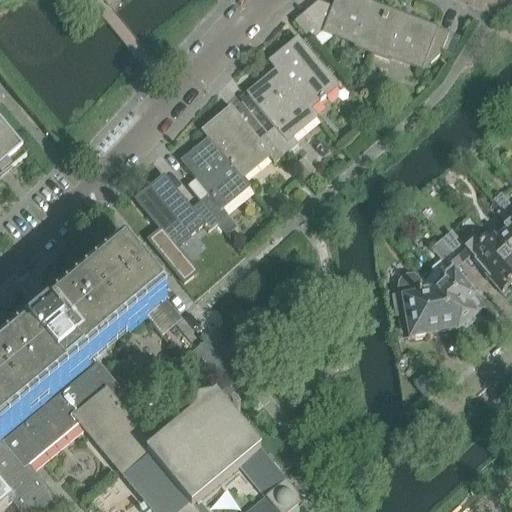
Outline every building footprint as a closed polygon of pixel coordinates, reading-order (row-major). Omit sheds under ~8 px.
[(346,0),(336,0),(332,11),(317,5),(304,17),(317,33),(320,36),(311,43),(318,51),(336,36),(356,44),(353,50),(370,57),(387,14),(371,7),(368,15),(363,13),(365,7),(346,0)] [(400,27),(403,20),(387,14),(370,57),(384,62),(387,56),(418,68),(416,74),(420,76),(443,60),(449,36),(434,32),(434,33),(408,23),(406,29),(400,27)] [(320,36),(317,33),(304,17),(293,25),(310,45),(311,43),(320,36)] [(306,42),(301,47),(297,42),(269,65),(275,73),(275,74),(315,122),(308,113),(336,90),(319,69),(325,64),(306,42)] [(291,142),(315,122),(275,74),(246,97),(274,130),(264,138),(282,160),(296,148),(291,142)] [(376,107),(383,115),(389,110),(383,102),(376,107)] [(264,138),(256,144),(229,111),(200,135),(208,144),(240,183),(268,161),(274,167),(282,160),(264,138)] [(0,173),(23,154),(0,126),(0,173)] [(208,144),(181,166),(194,183),(208,200),(200,206),(199,207),(206,216),(216,228),(222,235),(225,239),(236,230),(222,212),(247,192),(240,183),(208,144)] [(294,170),(305,181),(314,173),(303,162),(294,170)] [(163,181),(135,204),(160,234),(148,244),(183,287),(195,278),(174,251),(200,230),(206,236),(216,228),(206,216),(199,207),(189,215),(163,181)] [(511,211),(500,198),(492,205),(500,214),(507,222),(510,226),(511,228),(511,211)] [(281,209),(277,205),(273,200),(264,208),(269,213),(272,216),(281,209)] [(504,225),(507,222),(500,214),(497,216),(504,225)] [(511,228),(510,226),(491,242),(495,248),(511,267),(511,228)] [(434,228),(429,233),(438,244),(443,239),(434,228)] [(451,236),(440,245),(458,267),(459,266),(468,259),(473,265),(472,266),(475,270),(476,269),(490,285),(490,286),(502,300),(511,290),(511,267),(495,248),(491,242),(490,243),(484,236),(475,244),(471,240),(462,249),(451,236)] [(433,276),(422,287),(421,286),(427,295),(459,332),(459,331),(461,333),(472,324),(471,321),(483,311),(477,304),(476,304),(449,274),(458,267),(440,245),(430,254),(440,265),(430,273),(433,276)] [(181,323),(126,256),(125,256),(45,321),(39,313),(0,345),(7,353),(0,358),(0,442),(24,471),(29,468),(77,428),(72,421),(106,393),(154,451),(162,444),(92,359),(155,306),(174,328),(181,323)] [(421,286),(417,287),(413,284),(403,285),(400,289),(402,299),(391,300),(394,317),(405,315),(409,341),(411,340),(413,342),(421,341),(424,338),(457,333),(459,332),(427,295),(421,286)] [(228,405),(244,391),(206,344),(195,353),(182,364),(201,387),(208,381),(228,405)] [(251,440),(217,399),(212,403),(197,406),(193,419),(162,444),(154,451),(106,393),(72,421),(77,428),(79,427),(120,477),(148,511),(296,511),(296,509),(301,505),(266,463),(272,458),(255,437),(251,440)] [(0,495),(10,507),(10,508),(13,511),(49,511),(50,510),(51,509),(51,507),(52,505),(52,504),(52,502),(52,500),(51,499),(51,497),(50,495),(50,494),(49,492),(48,491),(36,476),(32,479),(25,471),(24,472),(0,442),(0,495)] [(0,511),(4,511),(10,508),(10,507),(0,495),(0,511)]
